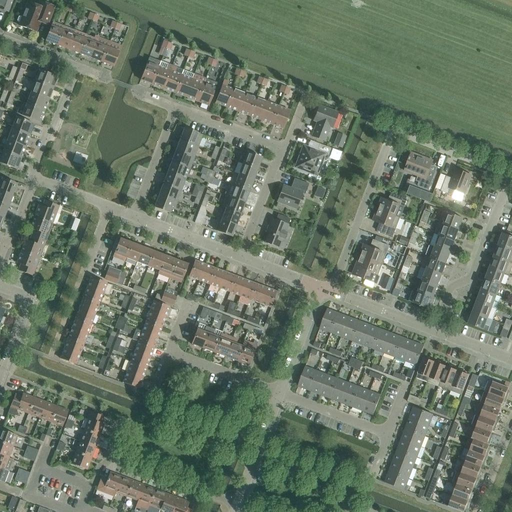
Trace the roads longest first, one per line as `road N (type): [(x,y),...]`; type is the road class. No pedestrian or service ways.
road 1 (residential): [(437,331),(453,289),(473,278),(511,174)]
road 2 (residential): [(332,290),(393,128)]
road 3 (residential): [(51,358),(109,205)]
road 4 (residential): [(203,493),(110,459),(124,424)]
road 5 (residential): [(511,174),(393,128)]
road 6 (residential): [(238,507),(280,394)]
